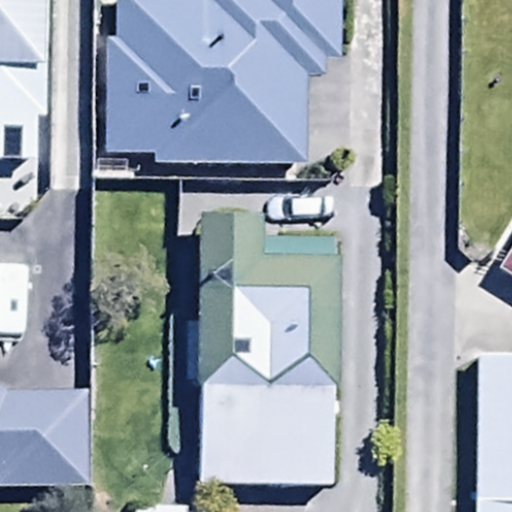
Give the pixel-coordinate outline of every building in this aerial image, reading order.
[(41,0),(0,0),(0,118),(39,120),(41,0)] [(145,152),(145,163),(298,161),(297,82),(318,82),(318,58),(336,58),(335,0),(112,0),(113,41),(100,41),(102,153),(145,152)] [(253,215),(198,213),(195,317),(171,317),(169,381),(197,382),(194,480),(327,485),(335,244),(252,241),(253,215)] [(511,235),(488,270),(511,286),(511,235)] [(511,511),(511,354),(471,355),(473,511),(511,511)] [(0,487),(84,484),(80,384),(0,386),(0,487)]
